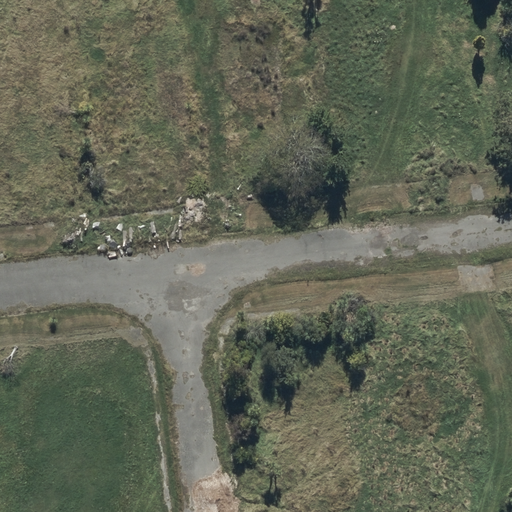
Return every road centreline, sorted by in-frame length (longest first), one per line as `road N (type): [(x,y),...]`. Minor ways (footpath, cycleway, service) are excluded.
road 1 (track): [(0,293),(511,234)]
road 2 (track): [(176,274),(203,511)]
